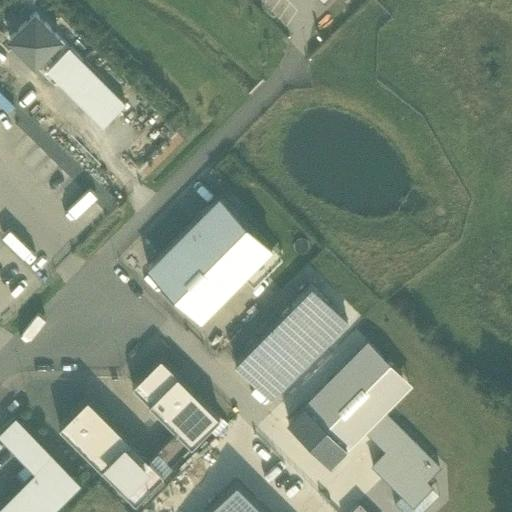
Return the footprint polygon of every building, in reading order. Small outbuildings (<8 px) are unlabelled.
[(40,56),(60,36),(34,11),(9,36),(34,62),(40,56)] [(60,36),(40,56),(49,65),(68,45),(60,36)] [(125,101),(68,45),(49,65),(46,67),(102,124),(125,101)] [(32,171),(82,227),(104,207),(54,151),(32,171)] [(219,192),(190,221),(242,273),(270,245),(271,244),(219,192)] [(242,273),(190,221),(147,265),(199,316),(242,273)] [(242,273),(253,285),(282,256),(270,245),(242,273)] [(311,283),(292,302),(328,338),(347,319),(311,283)] [(271,396),(328,338),(292,302),(235,360),(271,396)] [(263,324),(255,331),(259,334),(266,327),(263,324)] [(366,340),(350,356),(392,398),(408,381),(366,340)] [(131,383),(148,399),(176,371),(160,354),(131,383)] [(392,398),(350,356),(287,418),(330,461),(364,427),(382,408),(392,398)] [(219,413),(177,370),(148,399),(177,427),(190,441),(191,441),(219,413)] [(129,436),(86,394),(58,422),(101,464),(129,436)] [(439,464),(382,408),(364,427),(385,448),(371,462),(395,485),(412,502),(431,484),(425,478),(433,470),(439,464)] [(34,468),(23,480),(0,502),(0,511),(46,511),(81,478),(15,413),(0,428),(0,434),(26,461),(34,468)] [(177,427),(149,456),(162,469),(190,441),(177,427)] [(134,498),(163,469),(162,469),(149,456),(129,436),(101,464),(134,498)] [(34,468),(26,461),(15,472),(23,480),(34,468)] [(412,502),(395,485),(394,501),(405,511),(418,511),(439,492),(439,477),(433,470),(425,478),(431,484),(412,502)] [(269,511),(236,478),(202,511),(269,511)] [(371,511),(359,499),(346,511),(371,511)]
